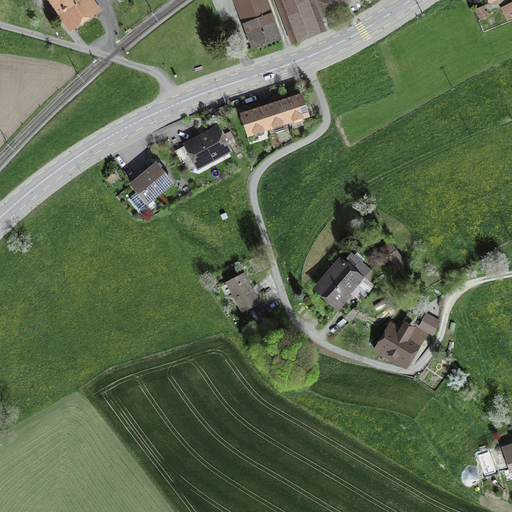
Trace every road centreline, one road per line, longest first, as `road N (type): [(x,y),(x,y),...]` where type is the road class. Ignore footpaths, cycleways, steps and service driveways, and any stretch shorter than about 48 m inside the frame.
road 1 (secondary): [(410,0),(332,46),(176,104)]
road 2 (secondary): [(176,104),(74,158),(0,217)]
road 3 (residential): [(0,24),(154,71),(176,104)]
